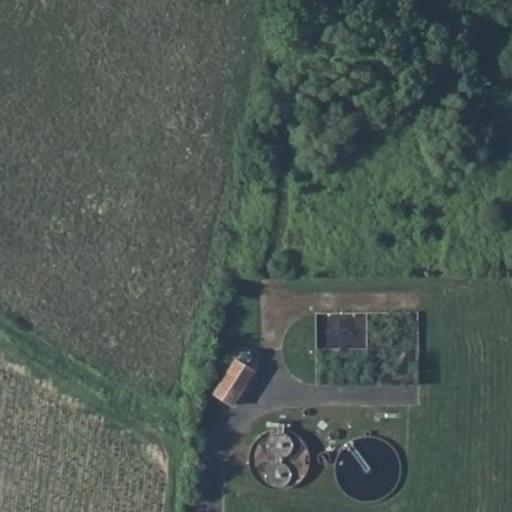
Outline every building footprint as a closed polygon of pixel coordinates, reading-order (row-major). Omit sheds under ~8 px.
[(315,312),(316,385),(419,385),(418,311),(315,312)] [(213,394),(231,405),(253,369),(236,358),(213,394)] [(268,430),(260,435),(253,443),(249,452),(248,457),(249,467),(253,476),(256,480),(259,483),(268,488),(273,489),(282,490),(292,487),(300,482),(306,474),(309,465),(309,455),(308,450),(304,441),(297,434),(292,432),(283,429),(278,429),(268,430)] [(335,429),(332,429),(329,431),(328,435),(329,438),(332,440),(335,440),(338,438),(339,435),(338,432),(335,429)] [(345,444),(341,448),(336,458),(334,469),(334,474),(338,484),(341,489),(348,496),(353,499),(363,502),(369,502),(379,500),(389,495),(392,491),(398,482),(400,477),(401,466),(399,456),(393,447),(389,443),(380,438),(369,435),(364,436),(354,438),(345,444)] [(324,451),(321,452),(318,454),(317,458),(318,461),(320,463),(324,464),(327,463),(329,461),(331,458),(329,454),(327,452),(324,451)]
